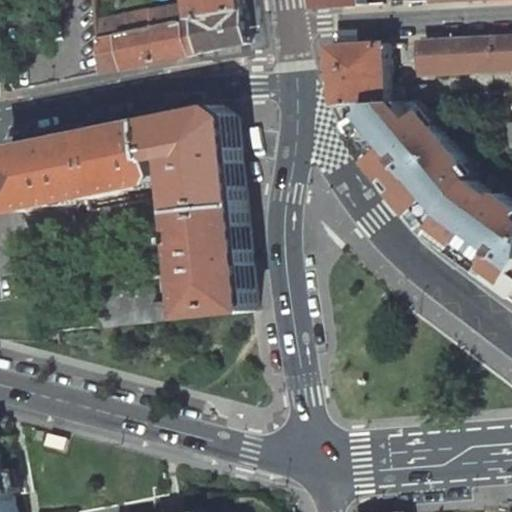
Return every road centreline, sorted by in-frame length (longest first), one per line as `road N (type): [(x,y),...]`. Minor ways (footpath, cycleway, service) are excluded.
road 1 (primary): [(305,110),(284,240),(324,465)]
road 2 (unclassified): [(0,385),(324,465)]
road 3 (unclassified): [(0,121),(295,64)]
road 4 (residential): [(511,15),(291,25)]
road 5 (primary): [(324,465),(511,451)]
